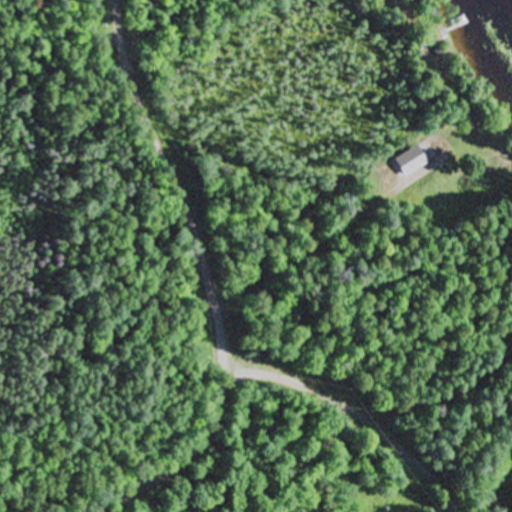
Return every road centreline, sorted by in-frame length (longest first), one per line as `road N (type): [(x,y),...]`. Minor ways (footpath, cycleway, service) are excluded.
road 1 (residential): [(101,511),(193,454),(217,409),(225,368),(222,320),(191,218),(123,65),(117,0)]
road 2 (residential): [(225,368),(285,378),(346,402),(396,438),(460,511)]
road 3 (residential): [(216,298),(450,159)]
